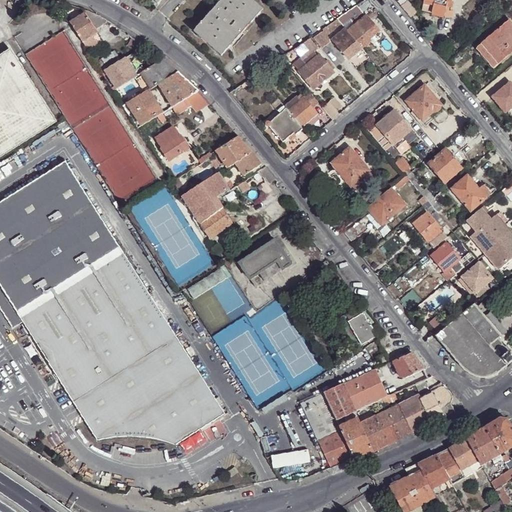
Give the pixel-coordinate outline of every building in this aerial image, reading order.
[(263,10),(252,0),(222,0),(208,16),(194,32),(221,56),(263,10)] [(431,12),(432,13),(438,8),(447,0),(424,0),(424,1),(433,4),(431,12)] [(438,8),(432,13),(443,15),(446,5),(447,1),(452,3),(452,0),(447,0),(438,8)] [(77,7),(70,5),(62,8),(69,19),(77,7)] [(367,16),(358,5),(338,19),(341,23),(344,26),(350,21),(355,26),(367,16)] [(102,16),(86,11),(86,14),(90,21),(96,30),(108,20),(102,16)] [(86,14),(81,17),(71,22),(72,24),(84,42),(98,32),(97,31),(96,30),(90,21),(86,14)] [(348,31),(362,48),(370,41),(368,39),(379,30),(367,16),(355,26),(348,31)] [(332,29),(341,23),(338,19),(329,25),(332,29)] [(480,44),(496,64),(504,57),(511,50),(511,25),(508,21),(488,37),(480,44)] [(326,34),(332,29),(329,25),(322,30),(326,34)] [(349,60),(362,48),(348,31),(346,29),(333,40),(349,60)] [(322,30),(312,37),(322,49),(329,43),(328,38),(326,34),(322,30)] [(319,50),(310,38),(292,51),(295,56),(298,54),(301,60),(294,65),(300,71),(318,57),(314,53),(319,50)] [(145,47),(134,39),(129,45),(137,51),(145,47)] [(492,68),(496,64),(480,44),(475,48),(492,68)] [(0,150),(48,120),(28,89),(32,86),(9,49),(8,47),(0,51),(0,150)] [(0,150),(0,159),(59,122),(34,85),(11,48),(9,49),(32,86),(28,89),(48,120),(0,150)] [(106,70),(121,61),(116,51),(97,62),(103,71),(106,70)] [(318,57),(300,71),(301,73),(304,77),(313,88),(334,72),(332,70),(325,61),(320,55),(318,57)] [(137,68),(129,56),(126,58),(134,70),(137,68)] [(134,70),(126,58),(121,61),(106,70),(116,88),(142,72),(146,70),(143,64),(137,68),(134,70)] [(178,73),(162,60),(146,70),(142,72),(152,88),(159,84),(178,73)] [(198,91),(178,73),(159,84),(173,106),(186,99),(198,91)] [(248,85),(260,77),(258,74),(246,82),(248,85)] [(429,82),(426,86),(434,96),(438,93),(429,82)] [(434,96),(426,86),(406,101),(414,110),(420,118),(423,121),(442,105),(434,96)] [(164,112),(150,90),(128,103),(142,125),(158,116),(164,112)] [(210,104),(198,91),(186,99),(196,111),(210,104)] [(511,92),(498,104),(505,113),(507,112),(511,107),(511,92)] [(313,108),(319,103),(311,93),(304,98),(313,108)] [(317,114),(313,108),(304,98),(301,95),(298,97),(301,101),(289,111),(301,127),(317,114)] [(286,109),(289,111),(301,101),(298,97),(285,107),(286,109)] [(333,120),(340,114),(338,112),(342,108),(334,97),(329,102),(322,107),(333,120)] [(278,111),(284,106),(279,99),(272,105),(278,111)] [(172,107),(164,112),(158,116),(162,123),(167,121),(166,119),(176,113),(172,107)] [(296,135),(303,129),(301,127),(289,111),(286,109),(280,114),(270,122),(270,124),(269,126),(283,142),(294,133),(296,135)] [(420,118),(414,110),(411,113),(418,120),(420,118)] [(409,144),(417,138),(394,111),(377,126),(402,155),(411,147),(409,144)] [(187,149),(190,148),(187,144),(189,141),(187,139),(184,139),(181,135),(179,136),(174,127),(158,137),(163,147),(162,148),(170,160),(184,151),(187,149)] [(303,144),(311,138),(303,129),(296,135),(303,144)] [(251,152),(239,137),(217,150),(227,167),(236,161),(251,152)] [(355,191),(374,176),(350,148),(332,163),(355,191)] [(444,183),(462,169),(458,163),(459,162),(453,155),(451,156),(446,150),(429,164),(444,183)] [(261,165),(251,152),(236,161),(244,175),(261,165)] [(400,159),(395,163),(406,176),(411,172),(400,159)] [(64,162),(0,202),(0,291),(2,291),(24,323),(97,441),(98,440),(107,439),(116,437),(125,437),(134,437),(143,438),(152,439),(161,441),(170,443),(175,445),(224,414),(64,162)] [(278,180),(267,171),(261,176),(271,187),(278,180)] [(220,172),(182,196),(209,238),(232,221),(217,196),(229,188),(225,182),(220,172)] [(409,179),(406,176),(394,186),(397,190),(409,179)] [(486,198),(479,190),(468,176),(452,189),(470,211),(486,198)] [(230,179),(225,182),(229,188),(230,189),(234,186),(230,179)] [(248,180),(241,184),(244,190),(252,186),(248,180)] [(414,180),(412,182),(421,193),(423,191),(414,180)] [(363,198),(370,206),(387,192),(380,184),(363,198)] [(483,186),(479,190),(486,198),(490,195),(483,186)] [(370,206),(367,208),(370,212),(381,224),(382,225),(405,205),(391,188),(387,192),(370,206)] [(423,191),(421,193),(423,197),(427,202),(429,203),(433,199),(434,198),(426,189),(423,191)] [(427,202),(423,197),(416,203),(420,207),(427,202)] [(433,199),(429,203),(431,206),(437,213),(442,209),(433,199)] [(437,213),(431,206),(430,207),(428,209),(441,225),(444,221),(437,213)] [(481,208),(467,220),(476,231),(490,219),(481,208)] [(377,227),(381,224),(370,212),(366,215),(367,217),(377,227)] [(428,242),(442,231),(444,229),(442,226),(439,228),(427,213),(414,225),(428,242)] [(511,233),(496,214),(490,219),(476,231),(470,236),(497,270),(511,257),(511,233)] [(351,226),(357,235),(368,228),(362,221),(367,217),(366,215),(361,219),(351,226)] [(351,240),(357,235),(351,226),(344,231),(351,240)] [(434,248),(447,237),(442,231),(428,242),(434,248)] [(291,264),(285,255),(287,254),(282,247),(281,248),(275,240),(239,263),(250,279),(259,273),(277,261),(282,268),(283,269),(291,264)] [(450,267),(459,260),(460,259),(447,242),(431,256),(444,272),(450,267)] [(467,249),(462,243),(458,246),(463,252),(467,249)] [(467,249),(463,252),(462,254),(465,258),(461,261),(465,266),(474,258),(467,249)] [(455,274),(464,267),(459,260),(450,267),(455,274)] [(264,280),(282,268),(277,261),(259,273),(264,280)] [(188,289),(221,268),(218,263),(185,284),(188,289)] [(492,279),(478,263),(469,270),(462,276),(461,277),(475,293),(476,293),(485,284),(492,279)] [(386,264),(376,271),(382,278),(391,270),(386,264)] [(462,276),(469,270),(467,267),(460,273),(462,276)] [(228,278),(221,268),(188,289),(194,299),(228,278)] [(470,296),(475,293),(461,277),(457,279),(470,296)] [(488,287),(485,284),(476,293),(478,295),(488,287)] [(399,296),(406,309),(420,302),(413,289),(399,296)] [(2,291),(0,291),(0,309),(13,328),(24,323),(2,291)] [(481,302),(476,306),(500,336),(506,332),(481,302)] [(476,306),(473,303),(462,313),(489,345),(498,338),(500,336),(476,306)] [(346,315),(349,320),(362,313),(359,307),(346,315)] [(424,322),(435,335),(448,324),(437,311),(424,322)] [(347,321),(359,342),(366,338),(375,333),(370,325),(369,326),(362,313),(349,320),(347,321)] [(448,324),(435,335),(456,360),(469,373),(472,375),(476,376),(480,377),(484,377),(488,377),(492,375),(495,374),(498,372),(505,366),(511,360),(511,354),(509,352),(504,346),(498,338),(489,345),(462,313),(448,324)] [(169,326),(173,333),(178,330),(173,323),(169,326)] [(379,362),(381,365),(386,364),(391,362),(385,352),(377,356),(380,361),(379,362)] [(392,361),(394,364),(398,376),(404,377),(424,369),(413,355),(411,353),(392,361)] [(381,399),(387,396),(375,368),(323,392),(335,419),(339,417),(350,412),(355,410),(366,405),(369,404),(374,402),(381,399)] [(447,389),(441,382),(429,389),(438,405),(451,398),(451,394),(447,389)] [(438,405),(429,389),(418,395),(432,421),(443,416),(440,409),(438,405)] [(339,425),(335,419),(323,392),(301,402),(318,440),(341,431),(339,425)] [(393,393),(387,396),(381,399),(384,405),(396,399),(393,393)] [(432,421),(418,395),(399,404),(413,432),(432,421)] [(440,409),(449,403),(451,398),(438,405),(440,409)] [(384,405),(381,399),(374,402),(376,407),(377,409),(384,406),(384,405)] [(440,409),(443,416),(453,410),(449,404),(450,404),(449,403),(440,409)] [(399,404),(386,410),(400,438),(413,432),(399,404)] [(368,411),(366,405),(355,410),(358,417),(368,411)] [(386,410),(375,416),(388,443),(400,438),(386,410)] [(360,423),(372,451),(388,443),(375,416),(360,423)] [(360,423),(358,417),(355,418),(342,424),(339,425),(341,431),(353,458),(372,451),(360,423)] [(493,421),(485,427),(499,454),(511,446),(511,427),(507,419),(500,417),(493,421)] [(485,427),(466,438),(480,464),(485,462),(491,458),(494,463),(502,458),(501,457),(499,454),(485,427)] [(341,431),(318,440),(330,467),(353,458),(341,431)] [(466,438),(449,448),(465,477),(469,475),(471,478),(474,475),(472,473),(482,467),(480,464),(466,438)] [(449,448),(436,454),(452,484),(459,480),(465,477),(449,448)] [(307,449),(269,456),(271,469),(309,462),(307,449)] [(422,472),(431,489),(446,481),(450,488),(453,486),(452,484),(436,454),(417,464),(421,470),(422,472)] [(501,457),(502,458),(505,463),(510,461),(505,454),(501,457)] [(480,464),(482,467),(485,472),(489,469),(485,462),(480,464)] [(381,491),(393,511),(424,511),(440,504),(431,489),(422,472),(421,470),(417,464),(406,469),(409,476),(395,482),(396,485),(390,487),(381,491)] [(238,467),(230,473),(233,477),(241,472),(238,467)] [(510,470),(502,475),(506,481),(511,477),(511,472),(510,470)] [(462,485),(455,489),(456,490),(464,486),(463,484),(475,477),(474,475),(471,478),(469,475),(465,477),(459,480),(462,485)] [(506,481),(502,475),(490,483),(495,490),(506,483),(506,481)] [(459,480),(452,484),(453,486),(455,489),(462,485),(459,480)] [(484,511),(502,511),(506,510),(501,502),(484,511)]
